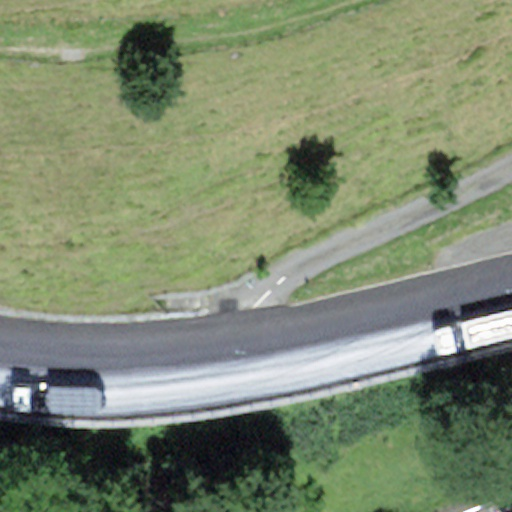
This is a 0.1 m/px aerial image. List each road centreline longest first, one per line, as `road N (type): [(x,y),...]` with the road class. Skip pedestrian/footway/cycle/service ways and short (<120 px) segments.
road 1 (unclassified): [(244,352),(243,315),(268,284),(511,157)]
road 2 (secondary): [(244,352),(511,296)]
road 3 (secondary): [(0,369),(63,374),(244,352)]
